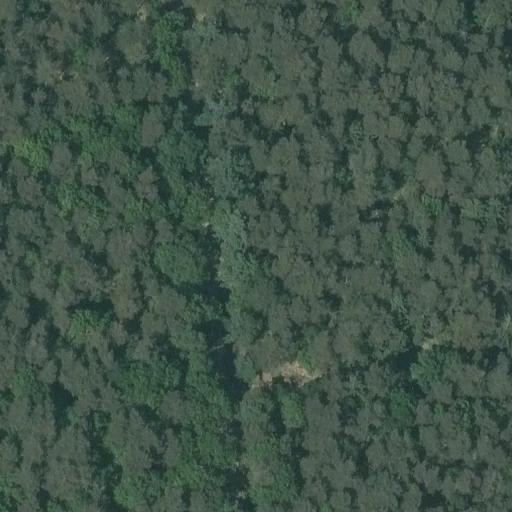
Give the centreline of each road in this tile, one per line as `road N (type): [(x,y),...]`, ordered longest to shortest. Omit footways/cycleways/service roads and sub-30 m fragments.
road 1 (track): [(179,0),(240,511)]
road 2 (track): [(511,362),(226,392)]
road 3 (track): [(192,108),(0,166)]
